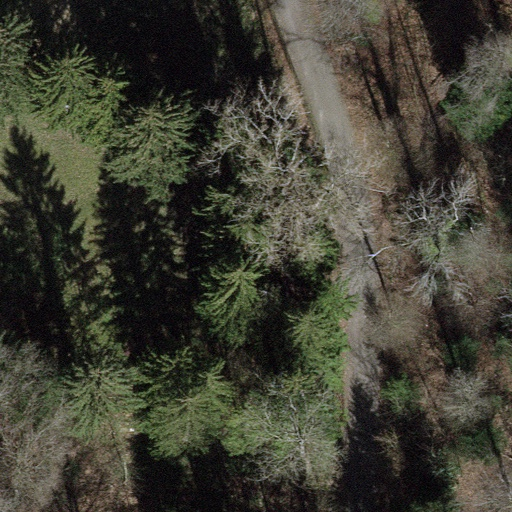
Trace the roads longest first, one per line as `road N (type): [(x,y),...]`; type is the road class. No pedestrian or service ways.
road 1 (track): [(357,511),(366,356),(290,0)]
road 2 (track): [(293,511),(112,456),(0,437)]
